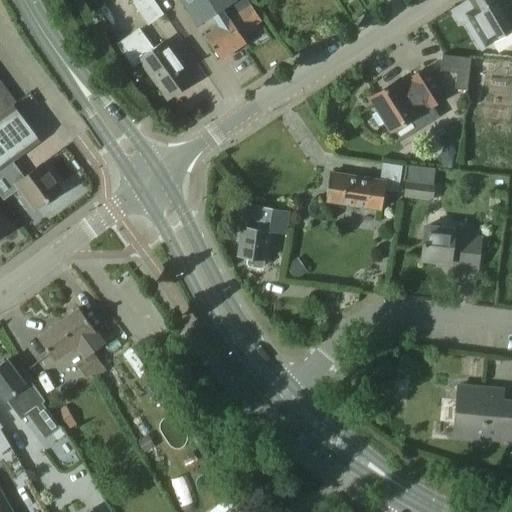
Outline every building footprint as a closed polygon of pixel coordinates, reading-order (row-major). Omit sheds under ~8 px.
[(164,14),(154,0),(133,0),(131,1),(148,25),(164,14)] [(183,0),(198,23),(211,15),(218,26),(204,35),(219,59),(223,57),(224,59),(232,54),(230,52),(245,42),(239,34),(260,20),(247,0),(235,0),(234,0),(183,0)] [(468,0),(469,1),(452,11),(459,23),(470,20),(486,46),(511,30),(511,18),(500,0),(468,0)] [(168,99),(195,80),(167,40),(153,50),(139,30),(119,45),(134,65),(140,60),(168,99)] [(467,91),(470,58),(442,55),(440,71),(457,73),(456,89),(467,91)] [(435,120),(427,109),(445,98),(426,69),(411,78),(413,82),(405,87),(400,79),(370,99),(378,112),(373,115),(380,126),(385,123),(391,132),(413,118),(420,129),(435,120)] [(0,86),(0,101),(11,93),(4,84),(0,86)] [(11,93),(0,101),(0,115),(18,102),(11,93)] [(0,194),(4,201),(21,188),(36,208),(62,190),(43,165),(26,177),(14,161),(42,141),(15,106),(0,116),(0,194)] [(332,173),(328,201),(380,209),(383,190),(398,192),(402,166),(382,163),(380,180),(332,173)] [(404,197),(433,200),(434,185),(433,185),(435,169),(408,166),(407,181),(405,181),(404,197)] [(265,259),(267,259),(271,232),(285,234),(288,211),(254,206),(252,218),(258,219),(257,228),(243,226),(239,255),(248,257),(247,264),(249,266),(261,268),(264,266),(265,259)] [(0,235),(11,228),(0,212),(0,235)] [(481,238),(454,235),(455,229),(425,226),(422,260),(439,262),(439,265),(478,270),(481,238)] [(79,308),(59,323),(61,325),(76,346),(85,358),(93,352),(92,352),(104,343),(96,331),(79,308)] [(76,346),(59,323),(39,338),(56,361),(76,346)] [(103,367),(93,352),(85,358),(95,372),(103,367)] [(77,363),(88,377),(95,372),(85,358),(77,363)] [(0,392),(6,401),(9,398),(23,418),(30,413),(47,436),(54,431),(60,427),(58,424),(58,423),(43,403),(46,402),(32,382),(34,381),(25,369),(18,374),(8,360),(0,366),(0,392)] [(511,440),(511,400),(495,399),(496,389),(459,386),(454,436),(511,440)] [(0,454),(11,447),(1,429),(3,427),(0,423),(0,454)] [(12,511),(0,490),(0,511),(12,511)]
